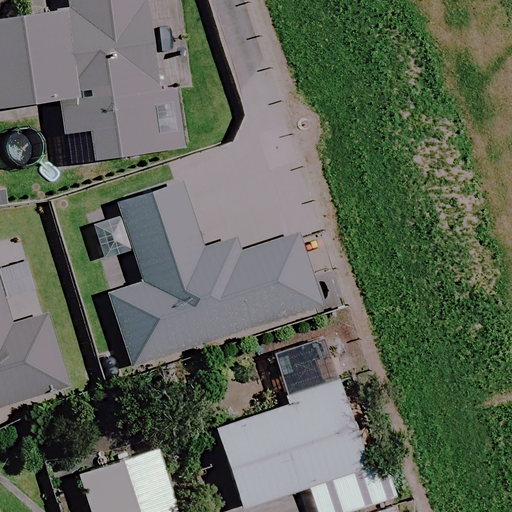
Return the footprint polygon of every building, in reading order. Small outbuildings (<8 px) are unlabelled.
[(180,152),(162,0),(9,0),(12,21),(0,22),(0,110),(60,103),(64,134),(83,132),(86,162),(180,152)] [(196,252),(176,186),(113,206),(138,287),(101,299),(124,369),(314,309),(291,237),(236,255),(232,241),(196,252)] [(4,329),(0,313),(0,410),(64,392),(42,318),(4,329)] [(368,467),(341,386),(210,431),(237,511),(368,467)] [(173,511),(157,451),(72,475),(82,511),(173,511)]
